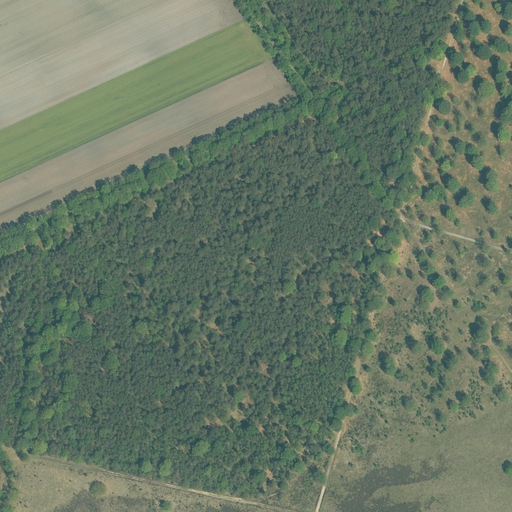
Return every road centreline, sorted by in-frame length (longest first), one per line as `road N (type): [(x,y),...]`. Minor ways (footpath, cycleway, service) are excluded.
road 1 (track): [(0,246),(316,103)]
road 2 (track): [(242,0),(399,218)]
